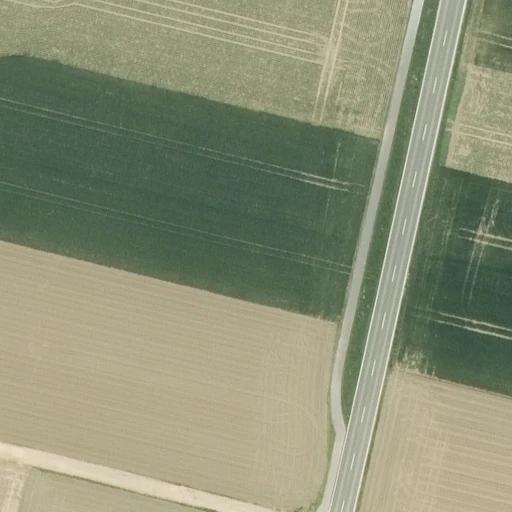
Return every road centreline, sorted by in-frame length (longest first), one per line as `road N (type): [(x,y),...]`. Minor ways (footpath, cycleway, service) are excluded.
road 1 (tertiary): [(340,511),(453,0)]
road 2 (track): [(0,454),(228,511)]
